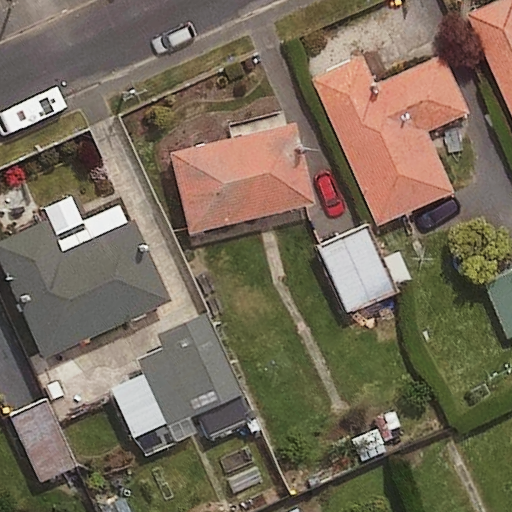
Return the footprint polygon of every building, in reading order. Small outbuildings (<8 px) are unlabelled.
[(511,0),(496,0),(474,10),(511,95),(511,0)] [(475,109),(449,52),(383,81),(369,52),(317,75),(384,224),(461,189),(434,128),(475,109)] [(317,205),(297,124),(172,154),(191,236),(317,205)] [(171,303),(135,223),(63,255),(49,222),(0,243),(0,259),(44,359),(171,303)] [(377,259),(363,226),(316,246),(343,308),(408,280),(395,251),(377,259)] [(511,327),(511,263),(484,274),(506,330),(511,327)] [(129,436),(141,430),(149,449),(190,430),(182,412),(193,407),(206,435),(248,417),(200,309),(159,328),(166,345),(133,359),(139,371),(107,386),(129,436)] [(70,463),(42,401),(7,416),(36,478),(70,463)]
